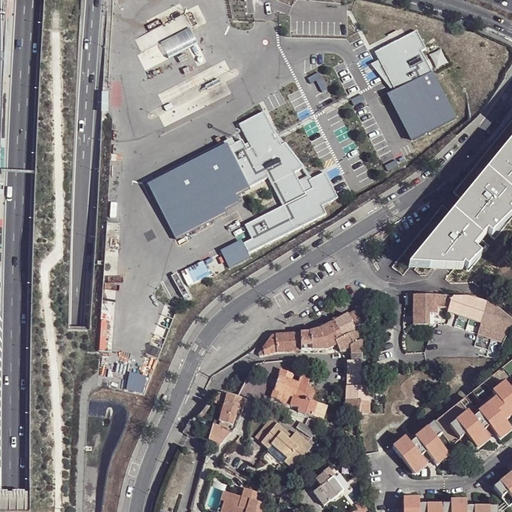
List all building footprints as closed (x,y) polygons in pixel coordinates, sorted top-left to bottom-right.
[(189,30),(161,44),(169,60),(197,45),(189,30)] [(416,31),(374,53),(395,93),(388,96),(412,140),(456,117),(421,51),(426,49),(416,31)] [(318,74),(308,79),(310,84),(316,81),(322,92),(326,90),(318,74)] [(361,95),(351,100),(353,105),(364,100),(361,95)] [(232,140),(145,186),(174,241),(227,214),(225,211),(239,204),(235,197),(267,179),(282,207),(245,226),(251,240),(243,244),(242,242),(221,253),(229,268),(249,258),(248,255),(326,214),(322,206),(338,198),(325,172),(308,180),(313,189),(305,194),(294,173),(302,169),(306,176),(309,175),(285,143),(282,145),(278,139),(276,140),(274,137),(276,135),(264,112),(239,125),(248,144),(251,149),(246,151),(244,146),(241,141),(234,144),(232,140)] [(511,147),(510,145),(406,270),(440,273),(459,273),(461,270),(465,273),(479,259),(470,253),(484,236),(489,240),(492,236),(511,218),(506,215),(511,209),(508,207),(511,202),(511,147)] [(192,285),(209,277),(203,264),(186,272),(192,285)] [(415,317),(437,316),(437,310),(447,310),(448,299),(448,298),(430,297),(416,298),(415,302),(415,317)] [(467,300),(448,299),(447,310),(449,310),(447,314),(490,328),(486,337),(505,345),(511,331),(511,320),(490,305),(480,302),(467,300)] [(360,309),(348,316),(354,328),(364,326),(366,312),(360,309)] [(348,316),(321,330),(328,353),(337,346),(336,343),(357,333),(354,328),(348,316)] [(437,316),(415,317),(415,324),(436,324),(437,316)] [(364,342),(364,326),(354,328),(357,333),(361,342),(362,342),(364,342)] [(321,330),(312,333),(312,353),(328,353),(321,330)] [(297,335),(302,354),(312,353),(312,333),(301,334),(297,335)] [(357,333),(336,343),(337,346),(341,354),(353,348),(353,356),(363,356),(362,342),(361,342),(357,333)] [(259,359),(265,358),(280,355),(302,354),(297,335),(272,338),(257,358),(259,359)] [(348,390),(360,390),(360,382),(361,363),(365,363),(365,355),(363,356),(353,356),(353,363),(348,363),(348,390)] [(404,436),(392,447),(411,470),(423,461),(422,459),(428,454),(431,458),(434,461),(446,451),(435,438),(442,432),(451,444),(464,434),(474,445),(487,435),(486,433),(491,429),(494,433),(496,436),(509,425),(505,420),(511,416),(511,415),(511,358),(415,437),(416,438),(410,443),(404,436)] [(368,371),(367,382),(369,382),(369,379),(375,379),(375,377),(379,377),(379,371),(368,371)] [(296,399),(311,405),(314,395),(308,389),(311,379),(302,376),(299,385),(293,384),(295,378),(281,373),(279,379),(272,400),(293,408),(296,399)] [(367,382),(360,382),(360,390),(369,390),(369,382),(367,382)] [(348,390),(346,390),(346,416),(361,416),(360,390),(348,390)] [(369,417),(369,390),(360,390),(361,416),(369,417)] [(240,412),(242,412),(246,401),(227,395),(218,423),(231,427),(236,413),(236,410),(240,412)] [(296,399),(293,408),(300,410),(299,414),(313,418),(315,412),(317,406),(311,405),(296,399)] [(385,418),(385,400),(374,400),(374,417),(385,418)] [(511,428),(509,425),(496,436),(500,440),(511,429),(511,428)] [(208,441),(220,446),(230,434),(212,426),(208,441)] [(312,442),(315,437),(299,427),(296,432),(312,442)] [(273,428),(261,443),(268,450),(272,446),(287,459),(284,462),(293,470),(312,448),(295,434),(292,438),(288,434),(284,438),(273,428)] [(489,437),(494,433),(491,429),(486,433),(487,435),(489,437)] [(487,435),(474,445),(477,449),(490,439),(489,437),(487,435)] [(287,459),(272,446),(268,450),(267,451),(282,465),(284,462),(287,459)] [(446,451),(434,461),(437,465),(449,455),(446,451)] [(425,462),(431,458),(428,454),(422,459),(423,461),(425,462)] [(423,461),(411,470),(414,474),(427,465),(425,462),(423,461)] [(511,471),(493,487),(508,505),(511,502),(511,471)] [(322,484),(313,491),(323,505),(343,490),(332,476),(329,479),(323,472),(316,477),(322,484)] [(220,507),(218,511),(222,511),(225,502),(228,503),(230,494),(224,491),(220,507)] [(225,502),(222,511),(244,511),(245,510),(248,510),(247,511),(265,511),(268,504),(260,502),(262,494),(250,491),(247,499),(242,497),(230,494),(228,503),(225,502)] [(418,497),(402,497),(403,506),(395,506),(395,511),(403,511),(402,511),(496,511),(497,506),(466,507),(466,499),(450,500),(450,504),(418,504),(418,497)] [(357,510),(356,511),(368,511),(372,510),(368,503),(357,509),(357,510)]
